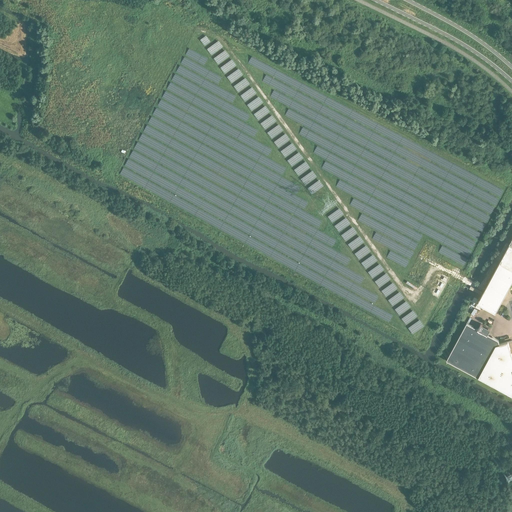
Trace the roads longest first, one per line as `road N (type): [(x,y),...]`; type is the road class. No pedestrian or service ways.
road 1 (primary): [(375,0),(470,49),(511,81)]
road 2 (primary): [(511,67),(407,0)]
